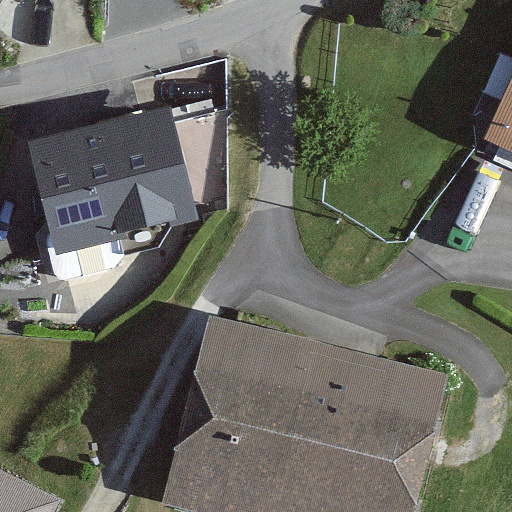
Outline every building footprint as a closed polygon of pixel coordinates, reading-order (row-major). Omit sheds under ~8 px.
[(0,0),(0,14),(8,0),(0,0)] [(511,110),(495,152),(511,158),(511,110)] [(173,134),(23,165),(42,260),(193,229),(173,134)] [(413,511),(445,367),(191,313),(148,511),(413,511)] [(0,511),(43,511),(0,485),(0,511)]
